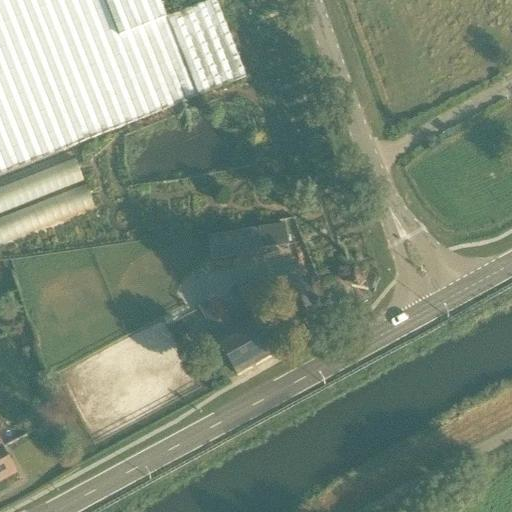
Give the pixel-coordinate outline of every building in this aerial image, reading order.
[(159,0),(0,0),(0,175),(246,78),(215,0),(167,19),(166,16),(159,0)] [(0,186),(0,243),(93,209),(82,181),(84,181),(76,159),(0,186)] [(242,231),(246,256),(262,253),(258,228),(242,231)] [(237,292),(238,294),(250,317),(273,305),(260,281),(237,292)] [(218,343),(220,342),(222,344),(220,345),(238,376),(273,356),(255,323),(236,334),(217,298),(199,308),(218,343)] [(0,483),(16,474),(0,445),(0,483)]
